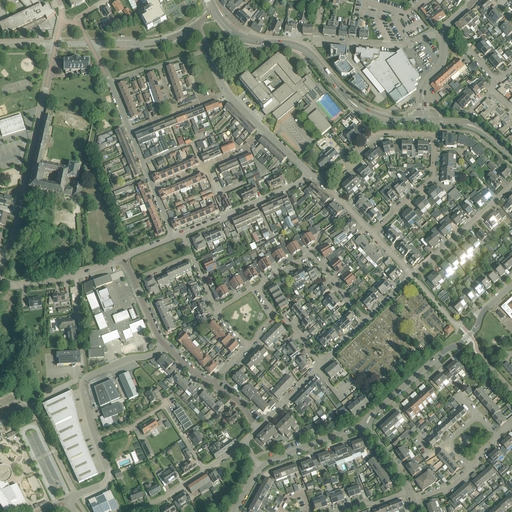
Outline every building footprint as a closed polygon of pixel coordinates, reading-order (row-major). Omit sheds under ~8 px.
[(26,8),(29,10),(38,26),(40,31),(52,31),(47,20),(55,14),(47,5),(42,9),(37,0),(19,0),(20,2),(22,4),(24,6),(26,8)] [(132,0),(127,0),(131,8),(135,7),(132,0)] [(140,13),(139,14),(148,30),(154,26),(153,25),(160,21),(161,22),(167,19),(161,9),(163,8),(160,4),(159,3),(163,1),(162,0),(154,0),(142,7),(140,10),(142,14),(140,15),(140,13)] [(233,1),(227,7),(233,13),(239,8),(244,3),(241,0),(237,0),(236,1),(234,3),(233,1)] [(483,16),(485,14),(491,10),(489,7),(491,5),(487,0),(486,0),(480,6),(483,9),(479,12),(483,16)] [(112,5),(117,13),(123,10),(118,2),(116,3),(112,5)] [(436,13),(434,14),(439,21),(446,17),(441,10),(440,10),(437,5),(433,9),(436,13)] [(103,11),(105,15),(107,17),(110,15),(112,19),(114,18),(108,8),(103,11)] [(236,17),(245,25),(251,19),(250,19),(253,16),(255,18),(260,12),(257,10),(254,13),(251,10),(249,12),(245,8),(242,11),(236,17)] [(38,26),(29,10),(3,22),(0,23),(0,27),(1,30),(0,30),(0,36),(7,35),(15,34),(23,32),(31,29),(38,26)] [(302,10),(299,22),(301,22),(304,23),(305,23),(306,14),(309,15),(310,12),(302,10)] [(490,17),(493,20),(499,14),(495,10),(493,12),(491,10),(485,14),(489,18),(490,17)] [(426,15),(424,16),(427,19),(428,18),(433,25),(439,21),(434,14),(432,11),(429,13),(429,12),(426,15)] [(471,11),(467,15),(469,18),(468,19),(470,20),(469,20),(470,21),(474,25),(475,24),(479,20),(478,20),(471,11)] [(257,19),(259,21),(265,14),(262,12),(257,19)] [(490,22),(496,29),(497,28),(502,23),(500,21),(503,18),(499,14),(490,22)] [(467,15),(462,19),(468,26),(470,29),(472,27),(474,29),(477,26),(475,24),(474,25),(470,21),(469,20),(470,20),(468,19),(469,18),(467,15)] [(109,22),(105,23),(107,28),(118,22),(116,18),(109,22)] [(270,32),(274,33),(274,32),(278,34),(283,22),(276,19),(274,24),(273,23),(270,27),(272,28),(270,32)] [(340,29),(339,37),(347,38),(348,31),(342,30),(343,26),(344,20),(342,19),(340,29)] [(462,19),(458,22),(470,35),(472,33),(469,30),(469,31),(466,27),(468,26),(462,19)] [(251,29),(260,34),(263,28),(263,27),(262,27),(263,24),(258,21),(256,24),(255,23),(254,23),(251,29)] [(352,21),(350,27),(349,31),(349,35),(356,36),(357,29),(358,29),(358,27),(358,23),(356,22),(356,28),(353,27),(355,22),(352,21)] [(285,32),(292,34),(293,29),(296,30),(298,23),(292,22),(291,24),(287,23),(285,32)] [(470,35),(458,22),(455,26),(460,32),(462,30),(465,34),(464,34),(465,35),(463,37),(465,39),(467,38),(470,35)] [(502,23),(497,28),(500,32),(502,30),(504,33),(511,27),(507,23),(504,25),(502,23)] [(303,35),(313,35),(313,26),(303,26),(303,35)] [(359,39),(368,39),(369,31),(368,31),(368,29),(365,28),(364,31),(360,31),(359,39)] [(477,47),(481,51),(488,46),(485,43),(487,42),(484,39),(480,40),(478,42),(480,45),(477,47)] [(487,54),(489,56),(495,51),(492,47),(490,49),(488,46),(481,51),(485,56),(487,54)] [(347,49),(331,48),(331,54),(335,54),(335,58),(339,58),(339,63),(334,67),(342,76),(350,76),(353,79),(349,83),(351,85),(354,88),(357,90),(359,92),(362,94),(366,96),(370,89),(355,71),(348,62),(348,54),(347,54),(347,49)] [(367,68),(368,70),(396,104),(409,95),(417,90),(414,87),(418,84),(416,82),(421,78),(413,67),(414,67),(415,64),(411,60),(409,62),(402,50),(397,54),(380,53),(379,51),(371,50),(371,51),(369,51),(369,49),(367,49),(367,50),(365,50),(356,49),(356,48),(354,48),(353,56),(355,56),(356,56),(361,62),(367,68)] [(278,121),(303,99),(308,105),(303,109),(305,111),(303,113),(322,136),(332,127),(325,119),(327,117),(318,106),(316,103),(321,98),(324,96),(317,87),(308,76),(302,80),(285,59),(286,58),(281,51),(251,76),(248,74),(240,81),(264,109),(268,106),(273,111),(274,113),(273,114),(278,121)] [(489,61),(493,65),(499,59),(497,57),(498,55),(495,51),(489,56),(491,58),(489,61)] [(72,60),(63,60),(63,71),(65,71),(66,74),(71,73),(71,71),(76,71),(77,76),(88,73),(87,70),(88,70),(88,59),(80,60),(80,58),(72,58),(72,60)] [(458,59),(452,64),(458,72),(464,67),(463,66),(464,66),(458,59)] [(499,59),(493,65),(496,69),(504,62),(503,61),(501,62),(499,59)] [(470,65),(473,69),(475,71),(479,68),(474,62),(470,65)] [(445,71),(451,78),(454,81),(461,75),(458,72),(452,64),(445,71)] [(475,71),(473,69),(470,65),(467,68),(472,74),(475,71)] [(167,68),(169,75),(176,72),(173,66),(167,68)] [(441,86),(451,78),(445,71),(432,82),(433,83),(431,85),(438,93),(443,88),(441,86)] [(148,75),(150,82),(157,80),(154,73),(148,75)] [(176,73),(169,75),(171,82),(182,78),(181,75),(177,76),(176,73)] [(476,85),(481,92),(486,88),(483,85),(486,83),(484,81),(486,80),(482,76),(481,77),(478,79),(477,79),(473,82),(476,85)] [(171,82),(174,88),(180,86),(178,79),(171,82)] [(150,82),(152,89),(159,87),(157,80),(150,82)] [(511,87),(507,82),(508,81),(507,81),(503,85),(502,84),(499,86),(501,88),(497,91),(504,96),(507,94),(506,93),(509,90),(511,93),(511,99),(509,101),(511,103),(511,87)] [(467,90),(467,91),(472,96),(475,94),(477,96),(481,92),(476,85),(473,82),(469,85),(471,87),(469,89),(467,90)] [(118,85),(121,92),(128,89),(125,83),(118,85)] [(174,88),(176,95),(183,93),(180,86),(174,88)] [(152,89),(155,96),(161,94),(159,87),(152,89)] [(121,92),(124,99),(130,96),(128,89),(121,92)] [(459,97),(461,99),(468,105),(472,101),(470,99),(472,96),(467,91),(466,90),(459,97)] [(183,93),(176,95),(178,102),(184,100),(185,100),(189,98),(186,92),(183,93)] [(155,96),(157,103),(164,101),(161,94),(155,96)] [(124,99),(127,105),(133,103),(130,96),(124,99)] [(490,114),(491,112),(497,106),(493,103),(494,101),(492,99),(490,101),(488,98),(482,104),(485,107),(486,106),(488,109),(484,113),(483,112),(481,114),(480,115),(484,119),(490,114)] [(468,105),(461,99),(459,102),(457,100),(456,102),(453,108),(452,112),(460,113),(460,109),(462,107),(464,109),(468,105)] [(164,101),(157,103),(158,106),(154,108),(155,111),(159,109),(159,110),(166,107),(164,101)] [(217,102),(211,104),(213,110),(220,108),(220,110),(223,107),(221,102),(218,103),(217,102)] [(127,105),(129,112),(136,109),(133,103),(127,105)] [(224,114),(226,116),(234,108),(230,103),(225,108),(227,111),(224,114)] [(213,110),(211,104),(205,107),(207,113),(213,110)] [(500,120),(506,114),(502,110),(503,109),(501,107),(499,109),(497,106),(491,112),(490,114),(492,116),(495,113),(498,116),(493,121),(492,120),(489,123),(493,127),(496,125),(498,122),(500,120)] [(203,107),(197,110),(201,121),(204,120),(202,115),(206,114),(203,107)] [(136,109),(129,112),(132,119),(139,116),(142,114),(140,108),(136,109)] [(231,115),(234,117),(239,112),(234,108),(226,116),(228,119),(231,115)] [(197,110),(191,112),(194,119),(197,118),(198,122),(199,122),(200,123),(202,123),(201,121),(197,110)] [(194,119),(191,112),(185,114),(188,121),(191,120),(194,126),(193,127),(195,134),(196,133),(196,134),(199,133),(199,132),(199,131),(196,123),(194,119)] [(235,125),(238,122),(243,117),(239,112),(234,117),(236,120),(233,123),(235,125)] [(176,118),(179,125),(180,128),(184,127),(185,129),(190,127),(188,121),(185,114),(176,118)] [(502,135),(510,128),(511,125),(511,118),(511,117),(511,116),(510,115),(508,117),(506,114),(500,120),(502,121),(503,122),(504,121),(507,124),(502,129),(501,128),(498,131),(502,135)] [(25,129),(21,115),(0,121),(0,128),(3,137),(20,131),(25,129)] [(51,117),(45,116),(29,188),(86,201),(86,194),(81,193),(83,184),(74,182),(72,190),(65,189),(67,178),(77,180),(80,166),(69,164),(68,169),(40,163),(51,117)] [(237,128),(239,130),(248,121),(243,117),(238,122),(235,125),(237,127),(237,128)] [(176,118),(170,120),(173,127),(174,131),(176,131),(177,130),(175,126),(179,125),(176,118)] [(170,120),(165,122),(169,134),(171,133),(170,128),(173,127),(170,120)] [(248,121),(239,130),(233,135),(236,139),(240,135),(238,134),(241,132),(244,128),(247,131),(252,126),(248,121)] [(165,122),(158,125),(161,131),(164,130),(166,135),(169,134),(165,122)] [(353,129),(349,132),(356,140),(361,136),(357,131),(359,129),(354,123),(351,126),(353,129)] [(158,125),(153,127),(155,134),(158,133),(160,137),(163,136),(161,131),(158,125)] [(256,130),(252,126),(247,131),(243,134),(245,136),(249,133),(251,135),(256,130)] [(157,138),(156,135),(155,134),(153,127),(147,129),(151,140),(157,138)] [(109,141),(116,138),(125,135),(122,129),(116,132),(117,135),(112,137),(110,138),(111,138),(111,140),(109,141)] [(148,142),(151,140),(147,129),(141,131),(144,138),(146,143),(148,141),(148,142)] [(144,138),(141,131),(135,134),(138,141),(140,145),(146,143),(144,138)] [(356,140),(349,132),(344,136),(342,134),(339,137),(345,143),(347,140),(351,144),(356,140)] [(119,140),(121,143),(127,141),(125,135),(116,138),(109,141),(110,144),(119,140)] [(454,136),(443,135),(443,146),(447,146),(447,148),(453,148),(454,148),(454,143),(454,136)] [(160,137),(165,151),(168,150),(163,136),(160,137)] [(464,144),(468,147),(472,140),(469,138),(464,137),(460,136),(456,136),(454,136),(454,143),(458,143),(458,144),(463,145),(464,144)] [(183,141),(182,137),(177,139),(180,146),(186,144),(185,141),(183,141)] [(227,137),(224,138),(226,143),(230,152),(236,149),(232,140),(229,142),(228,139),(227,137)] [(252,150),(255,157),(269,142),(264,137),(259,142),(261,144),(257,149),(254,148),(252,150)] [(472,140),(468,147),(473,150),(476,154),(477,154),(480,157),(480,158),(486,153),(481,147),(477,144),(473,141),(472,140)] [(117,148),(118,151),(129,146),(127,141),(121,143),(122,146),(117,148)] [(210,160),(202,141),(197,143),(199,150),(202,148),(205,154),(201,156),(204,163),(210,160)] [(268,151),(273,145),(269,142),(255,157),(257,160),(257,159),(263,153),(263,152),(266,149),(268,151)] [(392,142),(387,143),(390,153),(395,152),(395,153),(399,153),(399,145),(393,145),(392,142)] [(402,145),(399,145),(399,153),(399,155),(402,155),(402,152),(407,152),(407,142),(402,142),(402,145)] [(412,142),(407,142),(407,152),(412,152),(412,156),(415,156),(415,154),(415,145),(412,145),(412,142)] [(418,145),(415,145),(415,154),(418,154),(418,155),(423,155),(423,152),(423,143),(418,142),(418,145)] [(213,151),(216,158),(222,155),(219,149),(220,148),(218,143),(214,145),(211,146),(211,147),(213,151)] [(226,143),(223,144),(224,147),(221,149),(224,155),(230,152),(226,143)] [(383,147),(378,148),(382,157),(383,157),(386,157),(385,154),(390,153),(387,143),(383,144),(383,147)] [(428,143),(423,143),(423,152),(428,153),(428,154),(431,154),(431,145),(428,145),(428,143)] [(270,159),(273,155),(278,149),(273,145),(268,151),(265,154),(267,156),(270,159)] [(124,151),(125,155),(132,152),(129,146),(118,151),(119,153),(124,151)] [(211,147),(205,149),(210,160),(216,158),(213,151),(211,147)] [(368,153),(375,161),(379,158),(380,159),(382,157),(378,148),(374,152),(372,150),(368,153)] [(272,161),(274,163),(282,154),(278,149),(273,155),(275,157),(272,161)] [(326,150),(324,153),(326,155),(324,157),(329,163),(338,155),(333,149),(329,153),(326,150)] [(126,158),(122,160),(123,162),(134,158),(132,152),(125,155),(126,158)] [(443,155),(443,162),(456,162),(456,160),(454,160),(454,155),(456,155),(456,152),(449,152),(449,155),(443,155)] [(326,155),(324,153),(320,156),(322,159),(316,163),(321,169),(329,163),(324,157),(326,155)] [(364,161),(369,166),(371,168),(372,170),(375,167),(371,164),(375,161),(368,153),(365,157),(366,159),(364,161)] [(251,154),(245,156),(249,165),(255,163),(251,154)] [(282,154),(274,163),(277,165),(280,161),(282,163),(287,158),(282,154)] [(177,163),(178,166),(180,173),(187,170),(183,161),(180,155),(177,156),(180,162),(177,163)] [(249,165),(245,156),(239,159),(242,168),(246,166),(249,165)] [(263,161),(261,159),(259,161),(263,165),(270,159),(267,156),(263,161)] [(129,163),(130,166),(136,164),(134,158),(120,163),(117,164),(119,167),(129,163)] [(189,158),(183,161),(187,170),(193,167),(193,168),(193,167),(190,161),(189,158)] [(197,158),(190,161),(193,167),(200,165),(197,158)] [(237,160),(231,162),(235,174),(236,174),(236,173),(237,175),(238,178),(244,176),(242,171),(238,172),(236,168),(240,167),(237,160)] [(231,162),(225,165),(228,171),(231,170),(233,175),(235,174),(231,162)] [(491,163),(487,166),(494,172),(497,168),(491,163)] [(127,172),(128,174),(139,169),(136,164),(130,166),(131,169),(127,171),(127,172)] [(228,171),(225,165),(219,167),(222,174),(224,179),(225,181),(226,180),(231,178),(230,176),(228,171)] [(499,173),(505,179),(508,176),(508,177),(511,172),(511,171),(505,165),(502,168),(503,170),(499,173)] [(178,166),(172,169),(174,175),(180,173),(178,166)] [(361,169),(368,177),(368,176),(370,179),(373,176),(373,175),(375,173),(372,170),(371,168),(369,166),(367,168),(365,166),(361,169)] [(470,167),(461,175),(465,180),(467,179),(464,177),(468,174),(475,181),(479,177),(470,167)] [(139,169),(128,174),(125,175),(124,175),(125,178),(129,177),(133,175),(135,178),(141,175),(139,169)] [(159,174),(161,180),(168,178),(165,172),(164,169),(161,171),(162,173),(159,174)] [(172,169),(165,172),(168,178),(174,175),(172,169)] [(359,175),(357,176),(364,184),(366,182),(364,180),(368,177),(361,169),(358,172),(359,175)] [(161,180),(159,174),(155,175),(153,170),(150,171),(153,177),(152,177),(155,183),(161,180)] [(411,170),(409,172),(417,181),(421,177),(415,170),(411,170)] [(417,181),(409,172),(405,175),(405,176),(406,177),(409,180),(413,184),(417,181)] [(487,183),(495,190),(500,185),(496,181),(498,178),(492,172),(487,177),(490,180),(487,183)] [(197,177),(200,183),(203,190),(206,188),(203,181),(206,180),(203,174),(197,177)] [(267,181),(269,184),(271,189),(282,184),(281,182),(284,180),(282,174),(267,181)] [(354,176),(350,180),(356,187),(360,184),(363,188),(366,186),(364,184),(357,176),(355,178),(354,176)] [(197,177),(191,180),(193,185),(199,183),(200,183),(197,177)] [(401,183),(398,185),(404,192),(408,188),(404,184),(407,182),(403,177),(402,177),(399,181),(401,183)] [(116,178),(111,181),(114,188),(120,186),(119,183),(118,184),(116,179),(117,179),(116,178)] [(264,178),(257,182),(260,190),(262,189),(259,183),(265,180),(264,178)] [(191,180),(184,182),(187,188),(193,185),(191,180)] [(350,180),(346,183),(352,190),(356,187),(350,180)] [(184,182),(178,185),(180,191),(187,188),(184,182)] [(141,191),(147,189),(144,183),(138,185),(135,186),(138,193),(141,192),(141,191)] [(346,183),(342,186),(348,194),(352,190),(346,183)] [(309,197),(311,195),(318,187),(314,184),(310,188),(309,187),(304,192),(307,195),(303,199),(305,201),(309,197)] [(178,185),(172,188),(174,193),(176,196),(179,195),(180,199),(183,197),(182,193),(180,191),(178,185)] [(390,189),(392,191),(394,194),(396,192),(400,196),(404,192),(398,185),(395,188),(393,185),(390,189)] [(114,192),(115,195),(131,189),(129,186),(114,192)] [(254,194),(258,193),(255,186),(240,193),(244,201),(255,196),(254,194)] [(433,187),(431,189),(438,197),(441,200),(447,194),(441,188),(439,190),(436,186),(434,188),(433,187)] [(311,195),(315,199),(322,191),(318,187),(311,195)] [(166,190),(165,190),(168,196),(174,193),(172,188),(166,190)] [(479,195),(486,202),(492,196),(487,190),(486,191),(484,188),(477,193),(479,195)] [(141,199),(149,195),(147,189),(141,192),(138,193),(136,193),(138,197),(139,196),(141,199)] [(438,197),(431,189),(428,191),(430,192),(428,194),(431,197),(429,199),(434,205),(439,201),(441,200),(438,197)] [(168,196),(165,190),(159,193),(162,199),(164,205),(167,203),(165,198),(168,196)] [(315,199),(319,203),(326,195),(322,191),(315,199)] [(394,194),(392,191),(388,194),(387,192),(383,195),(387,200),(389,198),(392,202),(397,198),(394,194)] [(480,209),(487,203),(479,195),(477,193),(475,191),(469,197),(467,194),(464,197),(468,200),(471,198),(473,200),(480,209)] [(225,194),(221,196),(223,202),(223,203),(226,210),(232,207),(229,200),(228,200),(225,194)] [(508,210),(511,205),(511,194),(506,200),(508,202),(503,209),(506,212),(508,210)] [(146,204),(152,202),(149,195),(141,199),(142,202),(141,203),(142,206),(146,204)] [(326,195),(319,203),(322,207),(323,207),(325,204),(327,202),(330,199),(326,195)] [(356,205),(360,210),(367,204),(368,202),(369,201),(367,198),(366,199),(363,196),(362,195),(356,200),(358,203),(356,205)] [(0,203),(9,206),(8,206),(9,202),(10,203),(11,198),(3,196),(3,197),(0,196),(0,203)] [(287,196),(281,198),(286,208),(288,212),(290,211),(293,210),(290,203),(287,196)] [(291,198),(296,210),(300,206),(299,203),(298,204),(295,196),(291,198)] [(286,208),(281,198),(276,200),(282,213),(283,214),(288,212),(286,208)] [(418,200),(422,205),(425,208),(427,210),(431,207),(432,207),(434,205),(429,199),(427,201),(423,198),(421,199),(420,198),(418,200)] [(276,200),(272,203),(277,215),(282,213),(276,200)] [(418,209),(416,211),(422,217),(424,215),(423,214),(427,210),(425,208),(422,205),(418,200),(416,202),(417,203),(415,205),(418,209)] [(465,203),(460,207),(466,215),(467,214),(469,215),(471,214),(472,215),(474,213),(470,208),(472,206),(467,200),(464,202),(465,203)] [(149,211),(155,208),(152,202),(146,204),(147,207),(143,208),(144,209),(141,210),(141,211),(138,212),(140,214),(149,211)] [(209,205),(210,208),(213,214),(219,212),(219,211),(215,202),(209,205)] [(368,211),(370,213),(375,209),(368,202),(367,204),(360,210),(364,214),(368,211)] [(276,213),(271,203),(266,205),(271,215),(276,213)] [(329,212),(331,214),(339,206),(338,204),(337,205),(334,203),(332,205),(330,203),(329,204),(325,209),(323,211),(327,215),(329,212)] [(271,215),(266,205),(261,207),(264,214),(265,214),(266,217),(271,215)] [(339,206),(331,214),(334,216),(331,219),(334,222),(338,220),(340,217),(338,215),(343,211),(340,209),(341,208),(339,206)] [(453,212),(455,215),(462,223),(465,221),(464,220),(465,218),(464,217),(466,215),(460,207),(459,206),(453,212)] [(151,217),(157,214),(155,208),(149,211),(151,217)] [(210,208),(204,210),(206,217),(212,214),(213,214),(210,208)] [(375,209),(370,213),(366,217),(371,221),(375,218),(379,222),(384,218),(381,216),(378,212),(379,211),(376,208),(375,209)] [(258,209),(253,211),(257,221),(258,224),(264,222),(262,219),(261,216),(258,209)] [(407,210),(405,212),(412,220),(415,222),(422,217),(416,211),(414,213),(411,209),(409,211),(407,210)] [(204,210),(197,213),(200,219),(206,217),(204,210)] [(496,212),(491,216),(497,223),(501,219),(502,220),(506,216),(500,210),(497,213),(496,212)] [(253,211),(248,213),(252,223),(257,221),(253,211)] [(412,220),(405,212),(403,214),(404,215),(402,217),(404,219),(402,221),(410,230),(413,227),(411,226),(415,222),(412,220)] [(197,213),(191,216),(193,222),(200,219),(197,213)] [(248,213),(243,216),(247,226),(252,223),(248,213)] [(154,223),(160,221),(157,214),(151,217),(154,223)] [(449,216),(446,218),(448,219),(450,217),(457,226),(459,224),(460,225),(462,223),(455,215),(454,217),(449,216)] [(191,216),(185,218),(187,224),(193,222),(191,216)] [(243,216),(238,218),(242,228),(247,226),(243,216)] [(292,216),(290,217),(294,226),(295,226),(299,224),(299,223),(297,218),(294,219),(292,216)] [(497,223),(491,216),(487,220),(487,221),(485,223),(491,230),(494,228),(493,227),(497,223)] [(290,217),(285,219),(289,229),(294,226),(290,217)] [(178,220),(181,227),(187,224),(185,218),(178,221),(178,220)] [(242,228),(238,218),(232,220),(236,227),(237,230),(242,228)] [(446,218),(440,224),(442,227),(450,235),(452,233),(451,231),(453,230),(445,221),(448,219),(446,218)] [(181,227),(178,220),(175,222),(174,219),(171,220),(172,223),(174,230),(181,227)] [(342,228),(345,232),(350,228),(351,229),(356,224),(352,219),(342,228)] [(154,223),(157,230),(163,227),(162,227),(160,221),(154,223)] [(385,236),(389,240),(397,233),(395,231),(396,230),(392,225),(387,231),(388,230),(390,232),(385,236)] [(314,231),(316,235),(321,232),(317,226),(313,229),(313,228),(312,229),(314,231)] [(157,230),(156,230),(158,233),(155,234),(156,237),(159,236),(165,233),(163,227),(157,230)] [(436,227),(433,229),(439,235),(441,233),(444,237),(446,235),(447,237),(450,235),(442,227),(438,230),(437,229),(436,227)] [(262,232),(264,237),(265,238),(271,236),(267,229),(262,232)] [(434,234),(430,238),(437,246),(439,244),(438,243),(440,241),(437,237),(439,235),(433,229),(431,231),(432,232),(434,234)] [(221,230),(216,233),(219,240),(225,238),(221,230)] [(332,238),(336,242),(338,240),(340,243),(347,238),(343,231),(332,238)] [(484,240),(486,242),(492,237),(488,233),(486,235),(482,231),(477,235),(482,241),(484,240)] [(216,233),(210,235),(213,243),(219,240),(216,233)] [(397,240),(399,243),(405,238),(401,234),(399,236),(397,233),(389,240),(393,244),(397,240)] [(310,234),(306,236),(311,244),(315,242),(314,242),(315,241),(311,234),(310,234)] [(355,242),(359,247),(366,240),(362,235),(360,237),(357,234),(352,239),(355,242)] [(203,239),(204,241),(205,244),(207,243),(208,245),(213,243),(210,235),(204,238),(205,238),(203,239)] [(298,235),(296,236),(301,243),(303,242),(305,245),(306,246),(307,246),(308,247),(311,245),(311,244),(306,236),(303,238),(302,237),(301,238),(300,236),(299,236),(298,235)] [(195,243),(196,245),(204,241),(203,239),(201,236),(192,239),(194,243),(195,243)] [(292,244),(292,245),(297,253),(300,251),(300,250),(301,250),(300,249),(298,245),(301,243),(296,236),(294,238),(295,239),(293,240),(293,241),(295,243),(292,244)] [(467,244),(475,254),(480,250),(478,247),(480,245),(474,237),(469,242),(471,244),(469,246),(467,244)] [(397,249),(401,253),(408,246),(406,244),(409,242),(405,238),(399,243),(401,245),(397,249)] [(437,246),(430,238),(426,242),(423,239),(421,241),(426,247),(429,245),(432,248),(434,247),(435,248),(437,246)] [(327,244),(320,249),(320,250),(322,254),(330,249),(329,247),(328,245),(331,244),(329,240),(326,242),(327,244)] [(360,248),(363,251),(371,243),(370,242),(369,242),(366,240),(359,247),(357,249),(358,250),(360,248)] [(204,241),(196,245),(197,247),(196,247),(198,251),(207,247),(205,244),(204,241)] [(284,242),(281,243),(282,245),(286,251),(286,252),(289,250),(291,254),(292,255),(293,254),(293,255),(297,253),(292,245),(288,247),(288,246),(287,247),(284,242)] [(364,256),(363,256),(365,258),(367,255),(375,249),(372,246),(373,245),(371,243),(363,251),(361,253),(364,256)] [(460,250),(468,260),(473,256),(471,254),(473,251),(475,254),(467,244),(462,248),(464,251),(462,253),(460,250)] [(281,250),(277,252),(282,261),(286,259),(285,258),(286,257),(286,256),(283,252),(286,251),(282,245),(280,247),(282,250),(281,251),(281,250)] [(484,248),(492,256),(495,253),(488,245),(484,248)] [(409,253),(411,256),(417,250),(416,251),(413,246),(410,249),(408,246),(401,253),(405,257),(409,253)] [(333,254),(330,255),(332,258),(335,256),(338,254),(342,251),(341,248),(333,254)] [(330,249),(322,254),(324,257),(325,257),(325,258),(330,255),(333,254),(332,253),(332,252),(330,249)] [(375,249),(367,255),(365,258),(369,262),(371,260),(379,252),(378,250),(377,251),(375,249)] [(270,253),(268,254),(272,260),(274,258),(276,262),(277,263),(278,262),(279,263),(282,261),(277,252),(275,250),(271,253),(271,252),(270,253)] [(417,250),(411,256),(410,257),(412,259),(409,262),(413,266),(416,263),(418,264),(420,261),(420,260),(420,259),(418,257),(421,254),(417,250)] [(453,256),(452,257),(461,266),(466,262),(464,260),(466,258),(468,260),(460,250),(455,254),(457,257),(455,259),(453,256)] [(379,252),(371,260),(376,264),(378,267),(383,262),(381,259),(383,257),(380,255),(381,254),(379,252)] [(264,256),(261,258),(268,269),(271,267),(272,266),(271,265),(269,261),(272,260),(268,254),(264,256)] [(204,264),(206,268),(214,264),(213,260),(212,260),(212,259),(214,258),(213,255),(209,257),(208,258),(210,260),(204,263),(205,264),(204,264)] [(335,261),(331,264),(332,265),(331,266),(334,269),(344,260),(341,256),(340,257),(337,259),(335,261)] [(446,263),(445,263),(454,273),(459,269),(457,266),(459,264),(461,266),(452,257),(448,261),(450,263),(448,265),(446,263)] [(499,266),(505,272),(507,270),(508,271),(511,266),(506,260),(503,257),(499,261),(500,261),(501,263),(499,265),(499,266)] [(256,260),(253,262),(255,264),(258,269),(260,268),(263,271),(263,272),(264,271),(264,272),(268,269),(261,258),(256,261),(256,260)] [(344,260),(334,269),(337,272),(338,273),(339,272),(342,269),(343,270),(342,270),(344,272),(349,268),(347,266),(349,264),(344,260)] [(214,264),(206,268),(207,272),(208,271),(208,273),(209,272),(211,276),(215,274),(216,274),(219,272),(219,271),(222,270),(221,267),(220,267),(218,262),(214,264)] [(189,263),(183,266),(187,273),(192,271),(189,263)] [(443,270),(441,272),(446,278),(447,279),(454,273),(445,263),(441,267),(443,270)] [(255,264),(247,268),(254,279),(258,277),(257,276),(258,276),(258,275),(256,271),(258,270),(258,269),(255,264)] [(392,265),(389,269),(390,270),(397,277),(401,273),(394,266),(394,267),(392,265)] [(183,266),(178,268),(181,276),(187,273),(183,266)] [(494,266),(490,270),(499,280),(496,277),(499,275),(501,278),(506,273),(505,272),(499,266),(496,268),(494,266)] [(343,277),(342,278),(343,279),(345,282),(353,276),(350,273),(349,272),(352,269),(350,267),(349,268),(344,272),(345,274),(346,273),(347,274),(343,277)] [(178,268),(172,271),(176,278),(181,276),(178,268)] [(241,268),(238,269),(240,272),(244,279),(247,277),(249,281),(250,281),(251,281),(254,279),(247,268),(243,271),(241,268)] [(310,277),(311,278),(313,281),(321,276),(316,268),(313,270),(312,268),(307,272),(308,273),(310,277)] [(303,270),(297,274),(304,284),(312,280),(310,277),(308,273),(305,275),(303,270)] [(397,277),(390,270),(386,274),(393,281),(397,277)] [(487,272),(483,276),(492,286),(489,283),(491,281),(494,284),(499,280),(490,270),(492,272),(489,274),(487,272)] [(167,273),(168,276),(170,281),(176,278),(172,271),(167,273)] [(436,271),(432,275),(438,283),(442,279),(444,280),(446,278),(441,272),(438,274),(436,271)] [(240,272),(233,277),(235,280),(240,288),(243,286),(243,285),(244,284),(242,280),(244,279),(240,272)] [(294,279),(291,281),(293,284),(297,289),(304,285),(304,284),(297,274),(292,277),(294,279)] [(86,296),(86,297),(92,311),(93,311),(95,316),(94,317),(100,331),(89,332),(90,351),(88,351),(88,359),(104,358),(104,354),(106,354),(107,352),(107,351),(107,350),(106,348),(104,345),(120,339),(121,342),(125,340),(125,341),(133,338),(132,335),(146,329),(142,321),(141,321),(140,319),(130,323),(128,320),(130,319),(127,311),(118,315),(116,311),(111,313),(110,310),(113,309),(104,289),(106,288),(105,285),(112,283),(109,275),(84,285),(84,295),(85,294),(86,296)] [(438,283),(432,275),(427,279),(429,280),(426,283),(433,290),(435,288),(436,288),(440,284),(438,283)] [(168,276),(162,278),(166,286),(171,283),(170,281),(168,276)] [(233,276),(228,279),(230,283),(232,286),(235,290),(236,289),(236,290),(237,291),(240,289),(239,288),(240,288),(235,280),(233,277),(233,276)] [(353,276),(345,282),(348,286),(349,285),(349,286),(354,282),(356,285),(355,286),(360,282),(359,282),(361,281),(359,278),(356,281),(355,280),(353,276)] [(480,279),(476,283),(484,292),(485,292),(482,290),(484,287),(487,290),(492,286),(483,276),(485,279),(482,281),(480,279)] [(378,283),(380,285),(387,291),(391,287),(389,286),(391,283),(385,277),(381,280),(378,283)] [(145,282),(148,290),(159,285),(157,281),(155,282),(154,278),(145,282)] [(157,280),(157,281),(159,285),(159,286),(160,288),(166,286),(162,278),(157,280)] [(223,282),(219,285),(219,286),(226,296),(229,294),(230,293),(227,289),(225,286),(228,284),(225,280),(223,281),(223,282)] [(376,285),(372,288),(377,293),(379,291),(382,295),(387,291),(380,285),(378,283),(376,285)] [(473,285),(469,289),(475,296),(477,294),(480,296),(484,292),(476,283),(478,285),(475,287),(473,285)] [(318,288),(317,289),(317,290),(314,292),(317,296),(319,296),(322,294),(323,296),(329,291),(325,286),(323,284),(321,286),(318,288)] [(159,285),(148,290),(150,294),(154,292),(155,296),(160,293),(157,287),(159,286),(159,285)] [(269,289),(275,299),(283,294),(278,285),(277,286),(276,285),(269,289)] [(188,293),(190,296),(198,292),(198,291),(197,288),(196,287),(191,289),(190,287),(192,286),(191,286),(181,290),(183,295),(188,293)] [(212,289),(211,290),(212,291),(214,295),(218,294),(221,299),(222,298),(222,299),(226,296),(219,286),(213,290),(212,289)] [(317,289),(315,287),(314,286),(308,291),(310,295),(316,290),(317,289)] [(355,286),(349,292),(351,295),(358,289),(355,286)] [(370,294),(368,296),(374,303),(378,299),(374,295),(377,293),(372,288),(368,292),(370,294)] [(462,296),(464,298),(467,301),(468,302),(470,300),(473,303),(477,299),(475,296),(469,289),(468,289),(470,291),(468,293),(466,291),(461,295),(462,296)] [(187,306),(187,307),(197,303),(196,300),(201,298),(200,296),(201,296),(199,293),(199,294),(198,292),(190,296),(191,299),(189,301),(190,304),(187,306)] [(326,307),(330,304),(336,299),(332,294),(330,292),(324,298),(326,300),(324,302),(324,304),(326,307)] [(53,297),(49,298),(49,304),(61,303),(61,304),(69,303),(68,295),(64,295),(64,294),(57,295),(57,294),(52,294),(53,297)] [(283,294),(275,299),(281,310),(288,305),(287,304),(289,303),(283,294)] [(374,303),(368,296),(365,299),(363,297),(357,302),(362,307),(364,304),(368,309),(374,303)] [(461,300),(457,303),(464,311),(468,307),(465,304),(467,301),(464,298),(462,296),(460,298),(461,300)] [(511,319),(511,297),(501,307),(511,320),(511,319)] [(41,298),(28,300),(30,308),(42,306),(41,298)] [(334,314),(337,312),(341,308),(338,305),(340,303),(336,299),(330,304),(334,308),(331,311),(334,314)] [(156,305),(158,310),(166,307),(163,301),(156,305)] [(292,309),(295,314),(302,309),(298,304),(296,301),(295,303),(297,305),(292,309)] [(196,309),(197,313),(206,309),(205,308),(206,307),(204,304),(204,305),(203,303),(199,305),(197,303),(187,307),(188,309),(192,307),(193,310),(196,309)] [(464,311),(457,303),(448,309),(455,316),(458,313),(459,315),(464,311)] [(158,310),(161,316),(168,312),(166,307),(158,310)] [(295,314),(299,318),(307,312),(305,310),(306,309),(304,307),(302,309),(295,314)] [(208,321),(205,316),(208,314),(208,313),(207,310),(206,310),(206,309),(197,313),(199,316),(196,317),(200,325),(205,322),(208,321)] [(349,313),(345,317),(352,325),(352,324),(350,323),(355,319),(353,318),(356,315),(351,310),(348,313),(349,313)] [(168,312),(161,316),(163,321),(171,318),(173,317),(171,312),(168,313),(168,312)] [(302,324),(308,319),(309,318),(307,315),(309,314),(307,312),(299,318),(303,323),(301,324),(302,324)] [(67,332),(68,344),(76,343),(75,331),(74,327),(75,327),(74,322),(75,322),(73,316),(69,317),(69,319),(58,320),(59,329),(67,328),(67,332)] [(309,318),(308,319),(302,324),(306,329),(307,327),(309,329),(314,325),(312,323),(314,322),(313,320),(313,319),(311,317),(309,318)] [(344,321),(342,323),(346,327),(347,329),(352,325),(345,317),(343,319),(344,321)] [(163,321),(166,327),(173,323),(171,318),(163,321)] [(337,326),(335,329),(337,331),(340,329),(343,333),(347,329),(346,327),(342,323),(339,320),(335,324),(337,326)] [(214,322),(208,328),(212,332),(218,326),(214,322)] [(173,323),(166,327),(168,332),(176,329),(173,323)] [(279,323),(274,327),(281,334),(286,330),(279,323)] [(212,332),(216,336),(222,330),(218,326),(212,332)] [(309,332),(311,334),(315,330),(317,328),(315,326),(309,332)] [(445,330),(448,335),(453,330),(450,326),(445,330)] [(274,327),(270,331),(277,338),(281,334),(274,327)] [(331,329),(327,333),(334,341),(339,337),(338,337),(341,335),(337,331),(335,329),(333,327),(331,329)] [(315,330),(311,334),(313,337),(318,332),(319,331),(317,328),(315,330)] [(226,334),(222,330),(216,336),(221,340),(226,334)] [(192,336),(187,331),(185,333),(184,333),(177,341),(182,346),(183,345),(188,339),(192,336)] [(270,331),(266,336),(273,343),(277,338),(270,331)] [(323,335),(321,336),(329,344),(333,340),(334,341),(327,333),(325,331),(322,334),(323,335)] [(221,340),(220,341),(225,347),(233,340),(227,334),(226,334),(221,340)] [(321,336),(320,335),(318,337),(321,340),(319,342),(324,348),(329,344),(321,336)] [(273,343),(266,336),(262,340),(268,347),(273,343)] [(183,345),(187,349),(193,343),(188,339),(183,345)] [(231,353),(227,358),(228,359),(234,353),(233,352),(239,346),(233,340),(225,347),(231,353)] [(285,349),(288,353),(297,346),(293,341),(289,344),(287,341),(281,347),(280,348),(283,350),(285,349)] [(187,349),(191,353),(197,348),(193,343),(187,349)] [(291,361),(297,357),(301,354),(299,352),(301,350),(297,346),(288,353),(287,353),(291,358),(290,358),(292,360),(291,361)] [(262,347),(258,351),(263,357),(267,352),(262,347)] [(191,353),(195,358),(201,352),(197,348),(191,353)] [(257,350),(253,355),(260,363),(265,358),(263,357),(258,351),(257,350)] [(56,358),(58,358),(59,366),(71,365),(71,366),(72,367),(72,368),(73,368),(74,368),(74,367),(75,366),(76,365),(81,365),(80,352),(56,353),(56,358)] [(195,358),(199,362),(205,356),(201,352),(195,358)] [(161,367),(168,360),(164,355),(157,363),(156,363),(152,360),(149,361),(154,365),(156,367),(159,364),(161,367)] [(199,362),(205,368),(212,361),(206,355),(205,356),(199,362)] [(254,365),(256,367),(260,363),(253,355),(248,359),(249,360),(254,365)] [(299,366),(307,360),(304,356),(299,359),(297,357),(291,361),(293,364),(296,362),(299,366)] [(168,360),(161,367),(165,371),(169,375),(173,371),(171,369),(169,371),(167,369),(173,364),(168,360)] [(254,365),(249,360),(245,364),(248,368),(250,370),(254,365)] [(307,360),(299,366),(302,369),(300,370),(303,374),(308,371),(306,368),(310,365),(307,360)] [(212,361),(205,368),(211,374),(217,368),(218,370),(224,364),(222,362),(220,364),(218,361),(215,364),(212,361)] [(337,361),(331,366),(337,374),(340,372),(341,374),(344,373),(339,367),(341,366),(337,361)] [(455,361),(451,365),(458,374),(460,376),(464,373),(464,372),(467,370),(459,362),(457,364),(455,361)] [(449,371),(446,374),(451,379),(454,382),(457,379),(455,377),(458,374),(451,365),(446,369),(449,371)] [(337,374),(331,366),(325,371),(331,379),(334,377),(336,379),(338,377),(337,375),(337,374)] [(239,372),(232,379),(235,382),(243,374),(241,372),(242,371),(240,369),(238,371),(239,372)] [(119,377),(129,400),(138,396),(128,373),(119,377)] [(173,373),(167,380),(171,384),(174,381),(177,384),(182,378),(178,374),(176,376),(173,373)] [(441,373),(437,377),(443,383),(445,386),(449,383),(448,381),(451,379),(446,374),(444,376),(441,373)] [(235,382),(238,384),(246,377),(243,374),(235,382)] [(288,375),(284,379),(291,386),(295,382),(288,375)] [(238,384),(241,387),(249,379),(246,377),(238,384)] [(443,383),(437,377),(430,383),(436,389),(437,391),(441,388),(441,387),(440,386),(443,383)] [(178,388),(180,390),(187,383),(182,378),(177,384),(179,386),(178,388)] [(316,378),(312,382),(322,392),(321,392),(324,394),(328,390),(316,378)] [(284,379),(279,384),(286,390),(291,386),(284,379)] [(103,384),(110,402),(120,398),(112,380),(103,384)] [(312,382),(308,386),(318,396),(321,392),(322,392),(312,382)] [(183,390),(185,392),(193,385),(191,387),(187,383),(180,390),(181,391),(183,390)] [(110,402),(103,384),(94,388),(100,407),(110,402)] [(242,392),(245,395),(253,387),(250,384),(248,385),(244,390),(242,392)] [(279,384),(275,388),(282,395),(286,390),(279,384)] [(193,385),(185,392),(187,390),(191,394),(191,395),(193,397),(197,393),(195,391),(197,389),(193,385)] [(308,386),(304,390),(309,395),(310,395),(316,401),(318,400),(319,401),(321,399),(318,396),(308,386)] [(465,390),(468,395),(473,391),(469,386),(465,390)] [(245,395),(248,397),(255,390),(253,387),(245,395)] [(430,387),(425,391),(433,400),(438,396),(430,387)] [(145,394),(148,398),(149,398),(151,402),(158,398),(156,395),(159,393),(156,388),(152,390),(152,389),(145,394)] [(282,395),(275,388),(271,392),(278,399),(282,395)] [(474,393),(478,398),(484,392),(480,388),(474,393)] [(251,400),(257,394),(258,393),(255,390),(248,397),(251,400)] [(304,390),(300,394),(306,399),(310,403),(312,405),(314,403),(308,397),(309,395),(304,390)] [(43,405),(79,483),(98,475),(92,462),(87,449),(84,440),(81,429),(78,421),(77,414),(75,406),(74,401),(72,391),(43,405)] [(199,397),(203,401),(209,395),(205,391),(202,393),(200,391),(194,397),(197,400),(199,397)] [(425,391),(421,395),(429,404),(433,400),(425,391)] [(478,398),(482,402),(488,397),(484,392),(478,398)] [(251,400),(255,403),(260,397),(257,394),(251,400)] [(300,394),(296,398),(302,403),(304,401),(308,405),(310,403),(306,399),(300,394)] [(358,400),(364,408),(371,403),(366,396),(365,398),(362,394),(359,396),(361,398),(358,400)] [(204,405),(206,407),(213,399),(209,395),(203,401),(206,403),(204,405)] [(421,395),(417,399),(424,408),(429,404),(421,395)] [(255,403),(258,406),(263,401),(260,397),(255,403)] [(482,402),(486,407),(492,401),(488,397),(482,402)] [(302,403),(296,398),(292,402),(301,410),(305,406),(302,403)] [(353,405),(359,412),(364,408),(358,400),(356,398),(354,400),(356,402),(353,405)] [(210,407),(212,409),(219,402),(217,403),(213,399),(206,407),(208,408),(210,407)] [(417,399),(412,403),(420,412),(424,408),(417,399)] [(258,406),(261,409),(266,404),(263,401),(258,406)] [(266,404),(261,409),(264,412),(268,408),(270,410),(276,404),(272,401),(268,405),(266,404)] [(486,407),(490,412),(496,406),(492,401),(486,407)] [(219,402),(212,409),(217,414),(215,416),(216,417),(220,414),(225,411),(222,408),(224,406),(219,402)] [(348,409),(354,417),(359,412),(353,405),(351,402),(349,404),(351,406),(348,409)] [(412,403),(408,406),(416,415),(420,412),(412,403)] [(102,423),(104,428),(114,424),(115,427),(119,425),(115,416),(124,413),(120,404),(101,410),(104,417),(100,418),(101,421),(102,421),(102,423)] [(416,415),(408,406),(404,410),(412,419),(416,415)] [(490,412),(494,416),(499,412),(500,411),(496,406),(490,412)] [(461,407),(457,411),(462,417),(467,413),(461,407)] [(230,409),(222,414),(225,418),(224,418),(223,419),(223,420),(223,421),(223,422),(223,423),(223,424),(224,424),(225,424),(226,424),(227,424),(228,423),(230,425),(236,421),(235,421),(239,418),(235,412),(233,414),(231,412),(232,412),(230,409)] [(350,414),(347,410),(341,414),(345,419),(350,414)] [(317,414),(319,416),(323,421),(327,419),(321,411),(317,414)] [(338,411),(335,413),(338,417),(337,418),(340,422),(344,419),(338,411)] [(457,411),(452,415),(458,421),(462,417),(457,411)] [(205,416),(201,412),(200,413),(198,415),(197,416),(201,420),(203,418),(204,417),(205,416)] [(331,412),(325,416),(331,423),(336,419),(331,412)] [(394,413),(392,415),(399,423),(404,419),(398,412),(395,414),(394,413)] [(492,417),(497,422),(503,416),(499,412),(494,416),(492,417)] [(289,415),(286,418),(298,430),(299,429),(295,424),(297,423),(289,415)] [(391,418),(389,420),(397,429),(401,425),(399,423),(392,415),(390,417),(391,418)] [(452,415),(448,419),(453,425),(458,421),(452,415)] [(312,420),(316,426),(322,422),(317,416),(312,420)] [(503,416),(497,422),(501,426),(507,421),(503,416)] [(446,420),(443,423),(449,429),(453,425),(448,419),(446,417),(444,418),(446,420)] [(286,418),(282,422),(290,430),(292,428),(296,432),(298,430),(286,418)] [(146,425),(140,429),(144,435),(150,431),(150,432),(158,427),(154,420),(146,425)] [(390,430),(392,433),(397,429),(389,420),(386,422),(385,421),(383,423),(390,430)] [(282,422),(279,425),(291,437),(293,436),(288,431),(290,430),(282,422)] [(409,429),(406,431),(410,435),(417,429),(411,422),(409,424),(412,428),(410,431),(409,429)] [(380,428),(388,438),(392,433),(390,430),(383,423),(381,425),(382,426),(380,428)] [(443,423),(439,427),(444,433),(449,429),(443,423)] [(271,424),(267,427),(277,437),(279,436),(276,433),(278,432),(276,429),(271,424)] [(279,425),(276,429),(278,432),(283,437),(285,435),(289,439),(291,437),(279,425)] [(267,427),(264,431),(271,438),(273,437),(275,439),(277,437),(267,427)] [(434,431),(435,432),(440,437),(444,433),(439,427),(434,431)] [(264,431),(260,434),(270,444),(272,442),(270,440),(271,438),(264,431)] [(406,431),(402,435),(404,438),(406,439),(410,435),(406,431)] [(0,504),(5,511),(11,507),(14,506),(16,508),(18,506),(18,507),(26,504),(16,484),(9,488),(9,486),(10,486),(9,484),(8,484),(7,483),(9,481),(11,479),(12,477),(12,475),(11,472),(10,470),(9,468),(7,467),(4,466),(2,466),(0,466),(0,465),(0,437),(1,435),(0,433),(0,432),(0,504)] [(203,441),(199,435),(200,435),(198,432),(190,437),(192,440),(192,439),(194,442),(196,446),(203,441)] [(435,432),(431,436),(436,443),(441,438),(440,437),(435,432)] [(270,444),(260,434),(257,438),(255,440),(262,447),(264,445),(265,445),(266,443),(269,446),(270,444)] [(436,443),(431,436),(426,440),(432,447),(436,443)] [(362,439),(357,441),(361,452),(363,458),(366,456),(365,453),(366,452),(365,450),(366,450),(366,449),(369,448),(366,441),(363,442),(362,439)] [(397,439),(391,444),(394,447),(400,442),(398,439),(397,439)] [(222,442),(219,444),(221,446),(220,447),(221,449),(219,450),(222,454),(235,446),(232,441),(230,440),(224,444),(222,442)] [(511,446),(506,440),(501,444),(503,446),(501,448),(506,454),(508,451),(507,450),(511,446)] [(352,446),(349,447),(353,456),(353,458),(357,456),(357,453),(360,452),(361,452),(357,441),(351,443),(352,446)] [(219,442),(209,449),(216,459),(222,454),(219,450),(221,449),(220,447),(221,446),(219,442)] [(143,448),(147,457),(153,454),(149,445),(143,448)] [(345,446),(340,448),(344,460),(353,456),(349,447),(346,449),(345,446)] [(396,452),(399,457),(409,451),(407,449),(405,450),(403,447),(396,452)] [(336,453),(332,454),(336,463),(344,460),(340,448),(334,450),(336,453)] [(497,449),(493,453),(500,461),(504,459),(504,457),(507,455),(502,449),(499,451),(497,449)] [(437,456),(441,460),(448,455),(444,450),(437,456)] [(324,454),(323,454),(327,465),(328,467),(336,464),(336,463),(332,454),(329,455),(328,452),(327,452),(327,451),(323,453),(324,454)] [(409,451),(399,457),(403,462),(410,457),(408,454),(410,452),(409,451)] [(491,459),(488,461),(493,467),(498,462),(500,462),(500,461),(493,453),(489,457),(491,459)] [(316,460),(319,469),(318,467),(322,466),(321,464),(326,462),(323,454),(318,456),(319,459),(316,460)] [(441,460),(445,465),(452,460),(448,455),(441,460)] [(378,459),(377,457),(376,457),(373,460),(366,464),(368,467),(370,469),(372,467),(379,463),(377,460),(378,459)] [(406,467),(410,472),(419,465),(417,463),(415,465),(413,462),(415,460),(414,458),(408,462),(409,464),(406,467)] [(308,459),(306,460),(310,470),(311,473),(319,470),(319,469),(316,460),(313,461),(312,459),(309,461),(308,459)] [(310,470),(306,460),(304,461),(304,462),(301,464),(301,466),(299,467),(302,476),(311,473),(310,470)] [(445,465),(449,470),(456,464),(452,460),(445,465)] [(181,467),(185,473),(193,468),(189,462),(181,467)] [(372,467),(370,469),(371,471),(374,470),(375,472),(384,467),(382,465),(381,466),(379,463),(372,467)] [(292,464),(290,465),(293,475),(296,473),(298,477),(300,477),(296,465),(293,466),(292,464)] [(456,464),(449,470),(453,474),(460,469),(456,464)] [(171,470),(166,473),(172,481),(177,478),(173,472),(176,471),(172,465),(170,467),(171,470)] [(288,468),(285,469),(288,479),(292,478),(291,476),(293,475),(290,465),(287,466),(288,468)] [(419,465),(410,472),(413,477),(414,476),(416,478),(422,474),(420,472),(422,470),(419,465)] [(378,476),(376,477),(377,479),(386,473),(384,470),(385,469),(384,467),(375,472),(378,476)] [(485,471),(492,479),(495,482),(497,481),(493,476),(495,474),(490,468),(485,471)] [(281,469),(278,470),(283,481),(288,479),(285,469),(281,470),(281,469)] [(435,477),(429,469),(427,471),(428,472),(415,481),(418,485),(419,484),(421,487),(420,488),(423,491),(436,483),(433,478),(435,477)] [(120,470),(114,472),(116,479),(122,477),(120,470)] [(172,481),(166,473),(165,470),(157,475),(158,476),(160,481),(163,479),(167,485),(172,481)] [(273,480),(274,480),(274,482),(276,481),(277,481),(277,482),(279,483),(283,481),(278,470),(276,470),(277,472),(273,473),(275,477),(272,478),(273,480)] [(485,471),(481,475),(487,482),(489,479),(490,481),(492,479),(485,471)] [(210,476),(208,478),(206,475),(187,487),(192,494),(198,490),(201,493),(213,486),(210,482),(213,481),(214,483),(220,479),(215,472),(209,476),(210,476)] [(386,473),(377,479),(380,484),(382,482),(390,477),(389,475),(387,476),(386,473)] [(481,475),(477,479),(484,487),(485,485),(484,484),(487,482),(481,475)] [(390,477),(382,482),(384,485),(381,487),(384,493),(391,488),(389,485),(392,483),(390,480),(392,479),(390,477)] [(263,480),(262,483),(271,487),(273,482),(274,482),(274,480),(273,480),(272,478),(270,479),(269,480),(266,478),(264,481),(263,480)] [(352,485),(353,488),(356,497),(359,496),(358,495),(361,494),(361,493),(364,492),(359,479),(356,480),(357,484),(356,483),(352,485)] [(484,487),(477,479),(472,483),(478,489),(480,487),(482,488),(484,487)] [(262,486),(260,489),(268,493),(271,487),(262,483),(261,485),(262,486)] [(463,487),(468,494),(471,496),(475,492),(474,492),(476,489),(474,487),(472,484),(469,486),(467,483),(463,487)] [(145,487),(151,497),(161,492),(159,487),(157,485),(152,488),(150,484),(145,487)] [(463,487),(458,491),(465,498),(467,496),(466,495),(468,494),(463,487)] [(129,495),(132,502),(143,497),(139,488),(128,493),(129,495)] [(346,488),(343,489),(346,495),(346,497),(349,496),(350,498),(353,497),(354,498),(356,497),(353,488),(347,490),(346,488)] [(257,491),(256,493),(265,498),(268,500),(271,494),(268,493),(260,489),(259,492),(257,491)] [(335,491),(336,494),(339,504),(342,503),(341,501),(345,500),(344,498),(346,497),(346,495),(343,489),(339,491),(338,490),(335,491)] [(458,491),(454,495),(460,501),(461,500),(462,502),(465,499),(465,498),(458,491)] [(329,492),(326,493),(327,495),(329,501),(330,503),(332,502),(333,504),(336,503),(337,504),(339,504),(336,494),(332,496),(332,493),(329,492)] [(90,504),(88,505),(91,511),(93,510),(93,511),(107,511),(117,508),(110,493),(89,502),(90,504)] [(256,496),(255,499),(262,503),(265,505),(267,502),(264,500),(265,498),(256,493),(255,496),(256,496)] [(174,503),(179,511),(183,508),(180,504),(187,500),(188,502),(191,500),(187,495),(184,496),(183,494),(175,499),(177,501),(174,503)] [(329,501),(327,495),(324,496),(323,495),(318,497),(323,510),(325,509),(324,507),(328,506),(327,504),(330,503),(329,501)] [(454,495),(450,499),(454,504),(451,506),(455,510),(462,504),(460,501),(454,495)] [(511,502),(508,498),(503,502),(509,508),(511,505),(511,502)] [(252,502),(251,504),(259,509),(262,503),(255,499),(253,502),(252,502)] [(427,505),(429,511),(440,507),(437,499),(429,502),(430,504),(427,505)] [(323,510),(319,501),(313,503),(315,507),(316,511),(320,509),(320,511),(323,510)] [(401,501),(396,503),(399,511),(405,511),(404,509),(401,501)] [(503,502),(499,506),(503,511),(504,511),(509,508),(503,502)] [(161,510),(162,511),(175,511),(176,511),(170,503),(161,510)] [(396,503),(390,505),(392,511),(395,511),(399,511),(396,503)]
